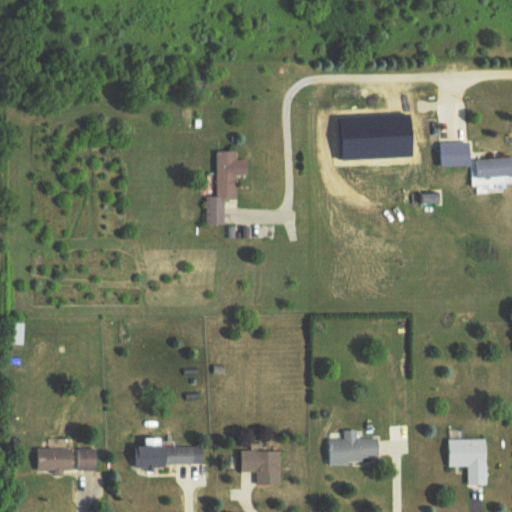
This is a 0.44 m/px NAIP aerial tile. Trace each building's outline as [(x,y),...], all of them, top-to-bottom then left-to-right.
[(440,144),(440,168),(471,168),(471,144),(440,144)] [(205,199),(205,227),(224,227),(224,199),(235,199),(235,153),(216,153),(216,199),(205,199)] [(511,159),(475,161),(476,185),(511,182),(511,159)] [(10,346),(23,346),(23,325),(10,325),(10,346)] [(328,441),(328,464),(380,464),(379,440),(357,440),(357,432),(344,432),(344,441),(328,441)] [(488,486),(488,440),(450,440),(450,468),(469,468),(469,486),(488,486)] [(136,448),(136,467),(206,467),(206,448),(136,448)] [(97,449),(36,451),(36,473),(98,472),(97,449)] [(282,486),(281,453),(243,453),(243,474),(258,474),(258,486),(282,486)]
